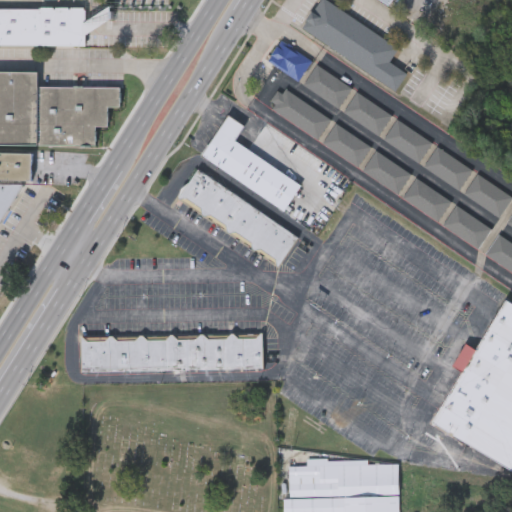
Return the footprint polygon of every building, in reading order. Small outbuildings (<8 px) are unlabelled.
[(394,91),(300,29),(318,0),(323,0),(397,48),(388,61),(406,73),(394,91)] [(85,44),(0,44),(0,7),(84,7),(84,18),(95,18),(95,30),(85,30),(85,44)] [(311,61),(297,81),(266,59),(280,39),(311,61)] [(338,108),(302,85),(315,64),(351,88),(338,108)] [(0,72),(38,72),(38,86),(122,87),(122,108),(109,108),(109,127),(96,127),(96,146),(0,145),(0,72)] [(268,108),(281,87),(331,118),(318,139),(268,108)] [(378,136),(342,111),(356,91),(391,116),(378,136)] [(234,140),(300,184),(283,210),(201,155),(228,115),(244,125),(234,140)] [(432,142),(419,163),(382,139),(395,119),(432,142)] [(357,167),(321,143),(334,123),(370,146),(357,167)] [(472,171),(458,191),(422,167),(436,147),(472,171)] [(411,174),(397,194),(361,170),(375,150),(411,174)] [(30,180),(0,180),(0,152),(30,153),(30,180)] [(296,237),(277,265),(177,197),(197,169),(296,237)] [(462,194),(475,174),(511,197),(498,218),(462,194)] [(451,202),(437,223),(401,198),(415,178),(451,202)] [(0,185),(22,185),(0,219),(0,185)] [(477,250),(441,226),(454,206),(490,229),(477,250)] [(511,272),(484,255),(497,234),(511,244),(511,272)] [(475,349),(505,300),(511,304),(511,469),(432,422),(461,372),(452,367),(465,343),(475,349)] [(262,368),(81,370),(81,339),(262,336),(262,368)] [(290,464),(399,462),(399,511),(284,511),(284,497),(290,497),(290,464)]
